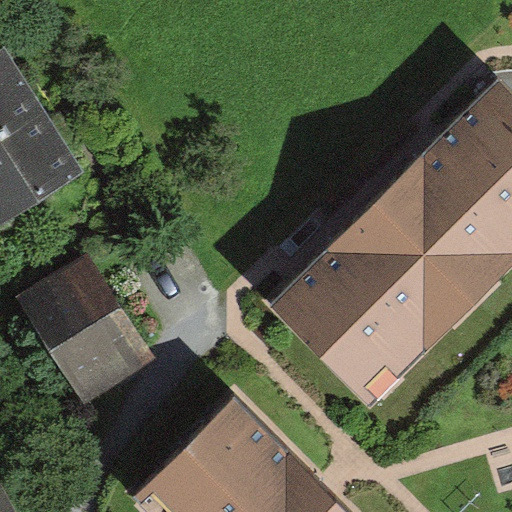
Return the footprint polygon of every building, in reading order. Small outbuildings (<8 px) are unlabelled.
[(15,58),(0,66),(0,224),(85,172),(15,58)] [(511,87),(499,73),(264,295),(367,404),(511,266),(511,87)] [(92,256),(23,303),(90,403),(159,356),(92,256)] [(232,386),(128,487),(151,511),(356,511),(333,488),(232,386)] [(33,511),(16,482),(0,490),(0,511),(33,511)]
